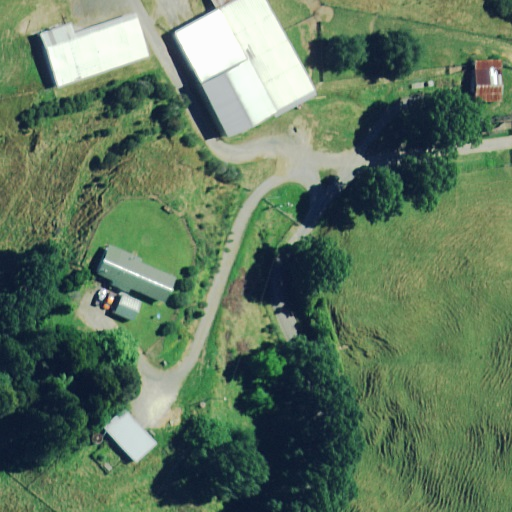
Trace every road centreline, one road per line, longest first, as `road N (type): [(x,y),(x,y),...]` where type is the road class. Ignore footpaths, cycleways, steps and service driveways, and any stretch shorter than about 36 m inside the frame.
road 1 (unclassified): [(294,511),(331,409),(289,319),(283,267),(356,156)]
road 2 (track): [(356,156),(511,124)]
